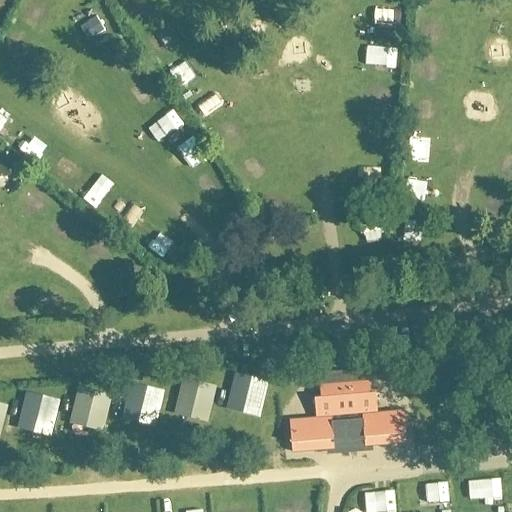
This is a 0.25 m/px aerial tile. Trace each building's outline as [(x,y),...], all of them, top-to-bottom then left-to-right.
[(457,18),(457,0),(429,0),(429,17),(457,18)] [(31,28),(42,9),(33,4),(22,23),(31,28)] [(40,33),(54,14),(46,8),(32,27),(40,33)] [(115,16),(97,22),(103,39),(121,33),(115,16)] [(405,23),(389,25),(392,43),(408,41),(405,23)] [(431,51),(449,52),(450,30),(432,29),(431,51)] [(5,54),(29,65),(38,47),(13,35),(5,54)] [(366,53),(362,70),(373,73),(377,56),(366,53)] [(388,79),(408,78),(406,56),(387,57),(388,79)] [(182,67),(174,72),(187,93),(195,88),(182,67)] [(144,90),(154,114),(172,107),(162,83),(144,90)] [(195,104),(202,121),(227,110),(219,93),(195,104)] [(391,120),(391,110),(402,110),(402,101),(372,103),(373,121),(391,120)] [(0,122),(11,132),(22,119),(9,108),(0,119),(0,122)] [(451,130),(452,109),(421,108),(420,129),(451,130)] [(185,118),(165,125),(171,142),(191,136),(185,118)] [(0,124),(0,139),(4,143),(11,135),(0,124)] [(241,129),(229,138),(239,153),(252,144),(241,129)] [(370,156),(397,157),(398,138),(370,137),(370,156)] [(28,151),(42,161),(51,149),(37,138),(28,151)] [(441,166),(441,148),(414,148),(414,166),(441,166)] [(74,193),(86,171),(66,159),(53,181),(74,193)] [(0,180),(0,195),(7,202),(27,179),(13,166),(0,180)] [(249,178),(254,187),(270,179),(264,169),(249,178)] [(394,193),(394,175),(365,174),(365,193),(394,193)] [(206,185),(216,205),(235,195),(224,175),(206,185)] [(21,212),(41,228),(62,204),(42,188),(21,212)] [(511,198),(494,196),(491,220),(511,222),(511,198)] [(275,219),(283,214),(273,198),(265,203),(275,219)] [(68,247),(87,225),(74,213),(54,235),(68,247)] [(139,242),(152,229),(140,217),(127,230),(139,242)] [(428,249),(432,227),(412,224),(408,246),(428,249)] [(175,228),(153,249),(164,262),(187,241),(175,228)] [(374,228),(361,232),(369,255),(382,251),(374,228)] [(107,236),(93,252),(106,263),(120,248),(107,236)] [(132,296),(150,269),(137,261),(120,288),(132,296)] [(204,310),(201,287),(159,292),(162,315),(204,310)] [(65,320),(64,295),(45,297),(46,321),(65,320)] [(13,322),(32,321),(31,302),(12,303),(13,322)] [(326,457),(337,457),(363,454),(373,453),(373,449),(407,446),(404,411),(377,413),(375,392),(368,393),(366,373),(355,374),(330,376),(319,377),(321,397),(314,398),(316,419),(289,421),(292,456),(326,453),(326,457)] [(266,383),(237,376),(230,403),(259,410),(266,383)] [(213,387),(184,380),(178,407),(207,415),(213,387)] [(161,392),(132,385),(125,412),(154,420),(161,392)] [(108,397),(79,390),(72,417),(101,424),(108,397)] [(57,402),(28,395),(21,422),(50,429),(57,402)] [(511,477),(491,478),(491,502),(511,502),(511,477)] [(473,481),(442,481),(443,502),(473,501),(473,481)] [(296,505),(314,505),(314,483),(296,483),(296,505)] [(404,485),(405,511),(429,511),(428,484),(404,485)] [(245,511),(261,511),(261,486),(245,486),(245,511)] [(225,511),(224,487),(205,488),(206,511),(225,511)] [(389,511),(389,490),(368,491),(368,511),(389,511)] [(168,492),(168,511),(186,511),(186,492),(168,492)] [(129,511),(147,511),(147,496),(129,497),(129,511)] [(111,511),(111,500),(92,501),(92,511),(111,511)] [(53,511),(81,511),(81,503),(53,504),(53,511)]
